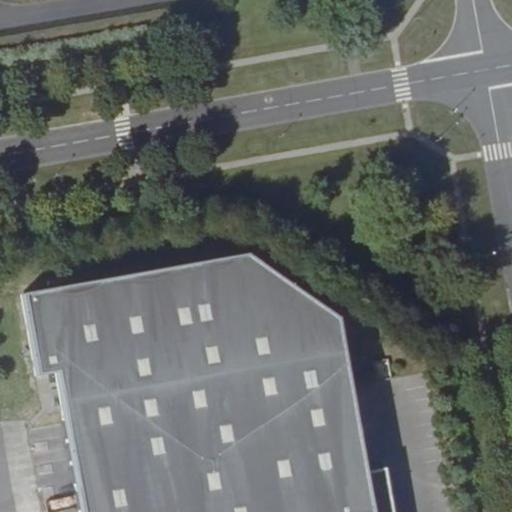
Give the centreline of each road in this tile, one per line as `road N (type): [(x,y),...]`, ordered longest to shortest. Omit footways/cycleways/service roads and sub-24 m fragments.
road 1 (unclassified): [(0,156),(487,70)]
road 2 (unclassified): [(487,70),(511,209)]
